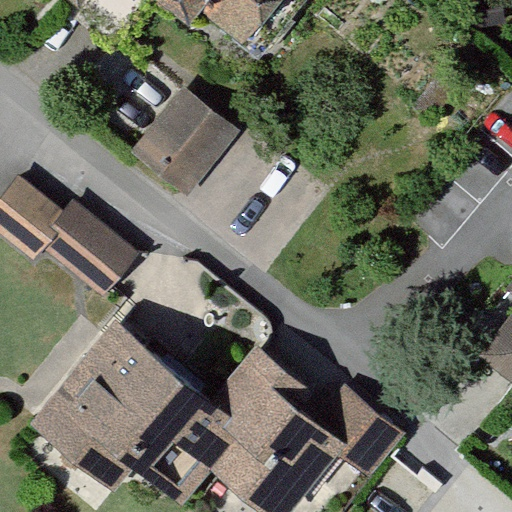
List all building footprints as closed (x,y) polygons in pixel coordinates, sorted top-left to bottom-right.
[(271,0),(208,0),(247,30),(271,0)] [(188,75),(136,140),(191,185),(244,119),(188,75)] [(146,243),(80,187),(68,202),(23,165),(0,192),(0,204),(105,292),(146,243)] [(511,284),(506,292),(511,297),(511,315),(481,354),(511,378),(511,284)] [(216,401),(113,316),(19,428),(109,503),(126,482),(161,511),(169,511),(219,453),(216,401)] [(301,386),(251,351),(216,401),(219,453),(214,475),(266,511),(276,511),(326,441),(283,412),(301,386)]
